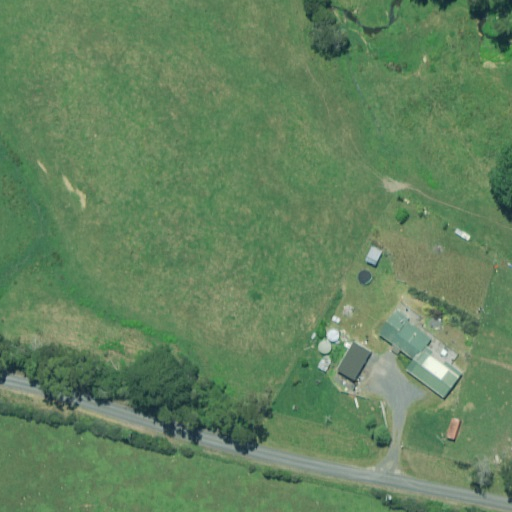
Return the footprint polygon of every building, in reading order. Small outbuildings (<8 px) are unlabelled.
[(418,362),(426,351),(437,336),(426,328),(423,331),(411,323),(414,319),(401,310),(382,336),(396,346),(394,350),(402,356),(405,352),(413,359),(418,362)] [(335,344),(337,344),(339,343),(341,343),(342,342),(343,341),(343,339),(344,338),(344,337),(344,335),(344,334),(343,333),(343,332),(342,331),(341,330),(340,329),(338,328),(337,328),(336,328),(334,328),(333,329),(332,330),(331,330),(330,332),(329,333),(329,334),(328,335),(328,337),(329,338),(329,339),(330,340),(331,342),(332,342),(333,343),(334,344),(335,344)] [(326,357),(327,357),(329,356),(330,356),(331,355),(332,355),(333,353),(334,352),(334,351),(334,350),(334,348),(334,347),(334,346),(333,344),(332,343),(331,343),(330,342),(329,341),(327,341),(326,341),(324,341),(323,342),(322,342),(321,343),(320,344),(319,345),(319,347),(319,348),(319,350),(319,351),(319,352),(320,353),(321,354),(322,355),(323,356),(324,356),(326,357)] [(374,353),(358,343),(340,371),(356,381),(374,353)] [(418,362),(410,372),(447,400),(462,378),(426,351),(418,362)] [(329,375),(334,366),(323,360),(318,368),(329,375)] [(385,380),(370,370),(365,379),(380,389),(385,380)]
